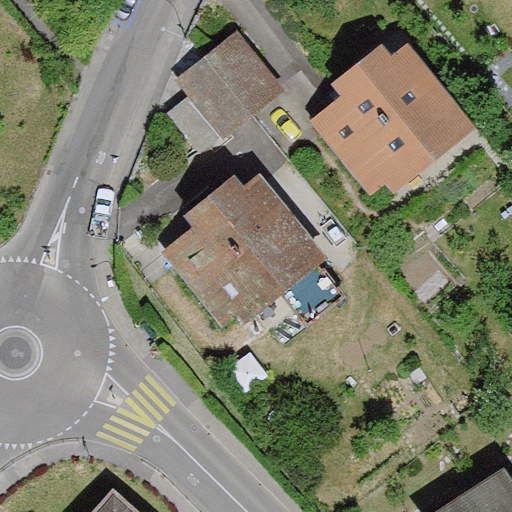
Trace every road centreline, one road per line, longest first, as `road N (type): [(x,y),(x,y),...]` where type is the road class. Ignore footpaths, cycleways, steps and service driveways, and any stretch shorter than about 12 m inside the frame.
road 1 (residential): [(52,308),(63,227),(166,0)]
road 2 (residential): [(237,511),(79,381)]
